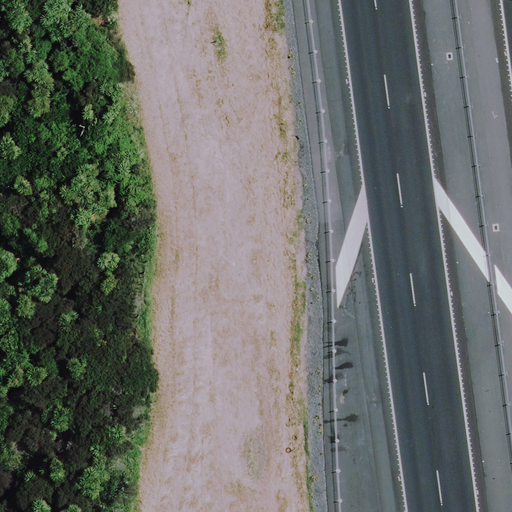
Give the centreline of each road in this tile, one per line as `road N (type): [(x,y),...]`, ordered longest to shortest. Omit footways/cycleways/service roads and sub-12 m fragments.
road 1 (motorway): [(439,511),(374,0)]
road 2 (track): [(0,66),(22,115),(0,205)]
